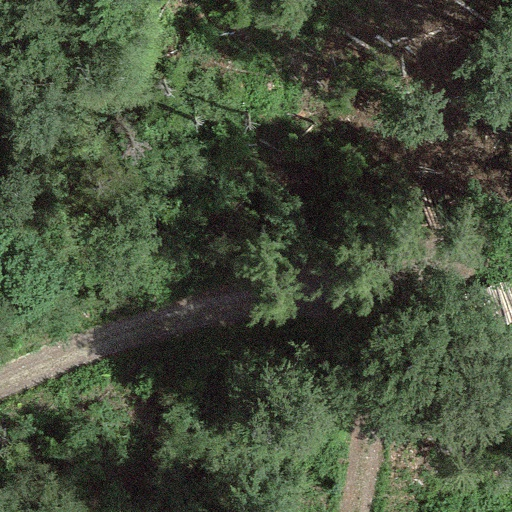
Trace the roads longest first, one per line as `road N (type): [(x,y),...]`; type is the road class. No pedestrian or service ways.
road 1 (track): [(511,232),(397,270),(266,293),(0,387)]
road 2 (track): [(359,511),(397,270)]
